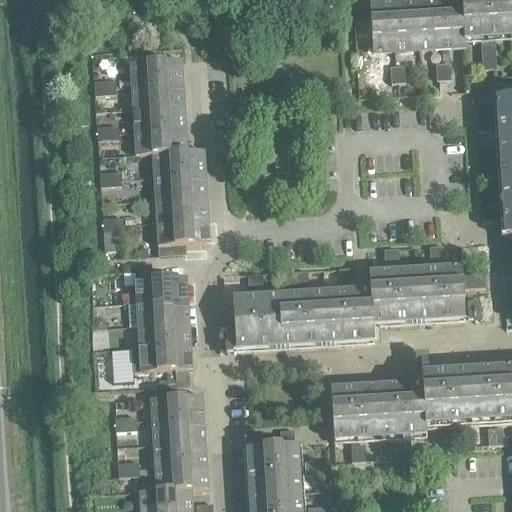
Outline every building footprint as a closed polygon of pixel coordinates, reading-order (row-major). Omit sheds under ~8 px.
[(511,0),(460,0),(460,1),(461,1),(464,49),(465,49),(464,45),(465,45),(480,44),(480,45),(494,44),(494,43),(511,42),(511,0)] [(460,1),(415,4),(416,11),(418,49),(418,52),(434,51),(448,50),(463,49),(464,49),(461,1),(460,1)] [(415,4),(369,6),(369,10),(370,21),(372,55),(373,55),(388,54),(402,53),(418,52),(418,49),(416,11),(415,4)] [(365,12),(353,12),(354,28),(366,27),(365,12)] [(494,48),(480,49),(481,57),(495,56),(494,48)] [(495,56),(481,57),(481,66),(495,65),(495,56)] [(178,64),(133,67),(133,69),(134,82),(134,84),(134,90),(135,98),(136,114),(139,113),(177,111),(184,111),(181,64),(178,64)] [(495,65),(481,66),(482,74),(494,73),(496,73),(495,65)] [(449,68),(435,69),(435,77),(449,76),(449,68)] [(403,70),(389,71),(390,80),(404,79),(403,70)] [(449,76),(435,77),(436,85),(439,85),(445,85),(450,84),(449,76)] [(404,79),(390,80),(390,88),(404,87),(404,79)] [(134,82),(118,83),(118,91),(134,90),(134,84),(134,82)] [(114,85),(104,86),(105,100),(115,99),(114,85)] [(104,86),(93,86),(94,100),(105,100),(104,86)] [(511,93),(511,87),(498,88),(498,96),(511,95),(511,93)] [(511,95),(498,96),(499,104),(511,102),(511,95)] [(511,102),(499,104),(494,104),(495,120),(495,135),(497,166),(498,180),(499,196),(506,195),(511,195),(511,102)] [(139,113),(136,114),(137,129),(137,143),(138,158),(138,160),(152,159),(187,156),(184,111),(177,111),(139,113)] [(482,121),(474,122),(475,136),(483,135),(482,121)] [(491,121),(482,121),(483,135),(491,135),(491,121)] [(107,131),(96,132),(97,146),(107,145),(107,131)] [(117,131),(107,131),(107,145),(118,145),(117,131)] [(187,156),(152,159),(152,160),(155,160),(156,174),(157,188),(158,204),(161,204),(199,202),(206,201),(202,155),(200,155),(187,156)] [(493,166),(485,167),(486,181),(494,180),(493,166)] [(485,167),(477,167),(477,181),(486,181),(485,167)] [(109,177),(99,178),(100,192),(110,191),(109,177)] [(120,177),(109,177),(110,191),(121,191),(120,177)] [(511,195),(506,195),(499,196),(500,212),(501,226),(502,242),(505,242),(511,241),(511,195)] [(161,204),(158,204),(159,220),(160,234),(161,249),(161,251),(185,249),(206,248),(209,248),(208,233),(206,201),(199,202),(161,204)] [(488,212),(479,213),(480,227),(489,226),(488,212)] [(496,212),(488,212),(489,226),(497,226),(496,212)] [(134,220),(124,220),(124,228),(135,228),(134,220)] [(123,222),(112,223),(113,237),(124,236),(123,222)] [(113,237),(103,238),(104,256),(114,255),(113,237)] [(443,251),(429,251),(429,260),(443,259),(443,251)] [(147,253),(139,253),(139,261),(148,261),(147,253)] [(397,253),(383,254),(383,263),(397,262),(397,253)] [(443,259),(429,260),(430,268),(444,267),(443,259)] [(397,262),(383,263),(384,271),(398,270),(397,262)] [(151,267),(136,268),(137,276),(151,276),(151,267)] [(384,278),(368,279),(368,281),(368,291),(368,293),(369,293),(371,330),(372,330),(372,331),(388,330),(402,329),(433,327),(447,326),(464,325),(463,320),(462,298),(462,294),(461,279),(461,275),(461,273),(444,274),(444,271),(430,272),(430,275),(398,277),(398,274),(384,275),(384,278)] [(352,273),(338,274),(339,282),(353,281),(352,273)] [(151,276),(137,276),(137,284),(141,284),(151,283),(151,276)] [(307,276),(293,277),(293,285),(307,284),(307,276)] [(261,278),(247,279),(247,288),(261,287),(261,278)] [(483,278),(461,279),(462,294),(484,292),(483,278)] [(139,308),(127,309),(128,331),(140,330),(144,330),(182,328),(189,327),(186,281),(182,281),(151,283),(141,284),(137,284),(138,286),(138,301),(139,308)] [(353,281),(339,282),(339,290),(353,290),(353,281)] [(307,284),(293,285),(294,293),(308,292),(307,284)] [(261,287),(247,288),(248,296),(262,295),(261,287)] [(248,303),(232,304),(232,306),(235,351),(235,356),(252,355),(266,354),(297,352),(311,351),(343,350),(344,349),(357,349),(373,348),(373,345),(372,334),(372,333),(372,331),(372,330),(371,330),(369,293),(368,293),(368,296),(354,296),(353,294),(339,294),(340,298),(308,300),(308,296),(294,297),(294,301),(262,302),(262,299),(248,300),(248,303)] [(99,321),(91,321),(92,333),(106,333),(105,326),(99,321)] [(132,354),(111,355),(113,387),(132,386),(132,378),(134,377),(143,377),(165,376),(174,375),(185,374),(188,374),(192,374),(189,327),(182,328),(144,330),(140,330),(141,346),(142,353),(132,354)] [(483,374),(467,375),(468,384),(470,424),(470,430),(486,429),(500,428),(511,427),(511,372),(497,373),(483,374)] [(185,374),(174,375),(175,383),(189,382),(188,374),(185,374)] [(174,375),(165,376),(166,388),(175,388),(175,383),(174,375)] [(392,388),(376,389),(377,398),(379,438),(379,444),(395,443),(409,442),(426,441),(426,438),(425,435),(425,433),(441,432),(455,431),(470,430),(470,424),(468,384),(467,375),(451,376),(450,376),(437,377),(428,377),(422,378),(421,378),(421,381),(421,386),(406,387),(404,387),(392,388)] [(189,382),(175,383),(175,388),(175,391),(189,390),(189,382)] [(346,391),(330,392),(330,397),(333,442),(333,447),(350,446),(364,445),(379,444),(379,438),(377,398),(376,389),(360,390),(346,391)] [(198,401),(153,403),(153,405),(154,420),(155,434),(156,450),(160,450),(197,447),(205,447),(204,431),(203,427),(202,400),(198,401)] [(135,421),(125,422),(125,436),(136,435),(135,421)] [(125,422),(114,423),(115,437),(125,436),(125,422)] [(500,432),(486,433),(487,441),(501,441),(500,432)] [(293,434),(279,435),(279,443),(293,442),(293,434)] [(455,435),(441,436),(441,444),(455,443),(455,435)] [(501,441),(487,441),(487,450),(501,449),(501,441)] [(293,442),(279,443),(280,451),(294,450),(293,442)] [(455,443),(441,444),(442,453),(456,452),(455,443)] [(409,446),(395,447),(396,456),(410,455),(409,446)] [(159,495),(156,495),(156,496),(190,494),(194,494),(204,493),(207,493),(205,447),(197,447),(160,450),(156,450),(157,466),(158,480),(159,495)] [(364,449),(350,450),(350,458),(365,457),(364,449)] [(249,453),(244,453),(245,470),(246,484),(247,511),(302,511),(301,481),(300,467),(299,450),(294,450),(280,451),(264,452),(263,452),(249,453)] [(410,455),(396,456),(396,464),(410,463),(410,455)] [(365,457),(350,458),(351,467),(365,466),(365,457)] [(321,465),(312,466),(313,480),(321,479),(321,465)] [(329,465),(321,465),(321,479),(330,479),(329,465)] [(312,466),(304,466),(305,480),(313,480),(312,466)] [(127,467),(117,468),(118,482),(128,482),(127,467)] [(138,467),(127,467),(128,482),(139,481),(138,473),(138,467)] [(149,473),(138,473),(139,481),(150,480),(149,473)] [(156,495),(142,496),(142,498),(142,511),(194,511),(195,509),(194,494),(190,494),(156,496),(156,495)]
